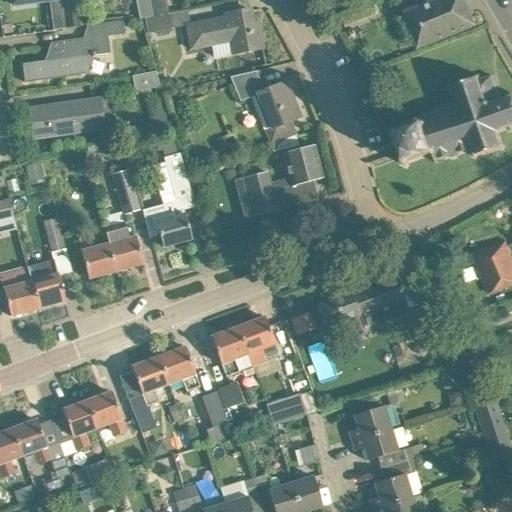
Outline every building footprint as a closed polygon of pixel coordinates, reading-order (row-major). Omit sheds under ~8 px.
[(59,0),(63,28),(80,26),(75,0),(59,0)] [(135,0),(140,19),(144,18),(152,16),(148,0),(135,0)] [(148,0),(152,16),(168,14),(164,0),(148,0)] [(436,0),(405,13),(419,47),(474,25),(464,0),(436,0)] [(353,10),(357,20),(371,15),(367,5),(353,10)] [(225,15),(225,17),(187,25),(191,48),(210,44),(213,57),(232,53),(233,54),(262,48),(259,30),(253,31),(252,25),(253,25),(250,10),(225,15)] [(152,16),(144,18),(147,33),(171,28),(168,14),(152,16)] [(53,60),(22,64),(25,83),(87,74),(85,56),(109,53),(107,35),(124,33),(122,20),(87,25),(89,37),(51,43),(53,60)] [(131,76),(135,92),(159,87),(156,71),(131,76)] [(267,130),(272,143),(295,134),(290,121),(300,117),(293,101),(289,103),(281,84),(263,91),(256,71),(230,78),(240,101),(257,94),(271,129),(267,130)] [(404,160),(401,165),(406,166),(409,162),(430,154),(433,156),(435,163),(437,162),(436,161),(470,150),(471,152),(473,151),(474,155),(473,157),(475,157),(476,156),(501,148),(502,149),(503,147),(501,146),(496,132),(511,126),(511,93),(502,99),(492,75),(479,80),(478,78),(480,76),(477,74),(476,77),(452,86),(448,85),(448,87),(451,88),(456,103),(413,120),(411,123),(413,128),(398,134),(393,132),(391,137),(396,139),(404,160)] [(28,108),(33,139),(104,129),(99,98),(28,108)] [(271,145),(273,152),(298,144),(295,135),(271,145)] [(246,177),(254,208),(256,214),(316,199),(312,181),(322,178),(313,145),(282,153),(288,177),(271,182),(268,171),(246,177)] [(176,202),(142,211),(150,238),(159,236),(162,247),(191,239),(183,210),(195,207),(180,154),(163,158),(176,202)] [(111,175),(123,214),(139,209),(127,170),(111,175)] [(0,219),(4,219),(5,219),(13,216),(9,199),(0,201),(0,219)] [(43,222),(51,251),(63,248),(56,218),(43,222)] [(104,229),(108,244),(115,271),(143,264),(131,222),(104,229)] [(115,271),(108,244),(96,247),(93,235),(78,239),(81,252),(88,279),(115,271)] [(472,254),(484,283),(511,271),(511,265),(502,241),(472,254)] [(54,259),(26,267),(37,309),(65,301),(54,259)] [(37,309),(26,267),(0,273),(0,277),(10,316),(37,309)] [(317,306),(326,329),(357,317),(361,326),(372,321),(368,311),(400,299),(394,282),(352,296),(351,293),(317,306)] [(448,312),(436,283),(421,289),(432,318),(448,312)] [(474,296),(447,305),(452,320),(487,308),(483,296),(475,298),(474,296)] [(307,312),(288,319),(294,333),(313,326),(307,312)] [(264,317),(237,327),(248,355),(247,355),(252,367),(278,357),(273,344),(274,344),(264,317)] [(478,343),(471,320),(453,325),(460,348),(478,343)] [(419,335),(425,351),(448,342),(442,326),(419,335)] [(248,355),(237,327),(211,337),(221,365),(222,364),(226,377),(239,372),(234,360),(247,355),(248,355)] [(184,347),(158,357),(168,384),(182,379),(186,391),(199,387),(194,374),(195,374),(184,347)] [(168,384),(158,357),(131,367),(141,394),(142,394),(147,406),(159,402),(155,389),(168,384)] [(218,390),(225,409),(243,402),(236,383),(218,390)] [(387,393),(390,404),(404,400),(401,389),(387,393)] [(110,392),(86,401),(96,428),(109,423),(114,436),(125,432),(120,419),(121,419),(110,392)] [(201,397),(212,427),(227,421),(216,392),(201,397)] [(266,405),(273,425),(306,414),(299,394),(266,405)] [(494,399),(472,407),(486,450),(509,442),(494,399)] [(96,428),(86,401),(62,410),(72,437),(73,437),(78,449),(90,445),(85,432),(96,428)] [(350,431),(353,440),(390,429),(383,406),(352,416),(357,429),(350,431)] [(11,429),(21,456),(35,451),(39,464),(49,461),(44,447),(46,447),(36,420),(11,429)] [(21,456),(11,429),(0,432),(0,471),(2,477),(14,473),(9,460),(21,456)] [(377,457),(381,469),(416,458),(412,447),(404,450),(397,451),(390,429),(353,440),(356,450),(363,448),(367,461),(377,457)] [(280,445),(290,442),(287,433),(277,437),(280,445)] [(371,498),(374,508),(411,497),(405,474),(411,472),(419,470),(416,458),(381,469),(384,480),(373,484),(377,497),(371,498)] [(467,481),(472,492),(488,485),(484,474),(467,481)] [(511,474),(494,482),(500,495),(511,490),(511,474)] [(255,489),(262,511),(265,511),(273,510),(274,511),(298,511),(290,483),(268,490),(264,475),(252,479),(255,489)] [(312,476),(290,483),(298,511),(309,511),(322,507),(312,476)] [(245,492),(255,489),(252,479),(242,482),(245,492)] [(186,499),(189,507),(200,504),(197,496),(186,499)] [(251,511),(246,496),(224,503),(226,511),(251,511)] [(416,511),(411,497),(374,508),(375,511),(416,511)] [(189,507),(186,499),(175,503),(178,511),(189,507)] [(226,511),(224,503),(202,510),(202,511),(226,511)]
